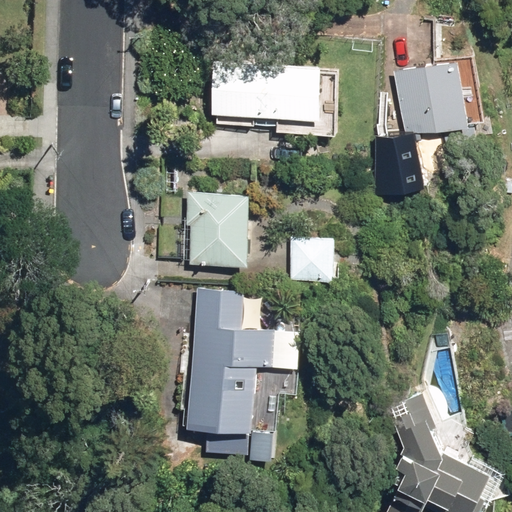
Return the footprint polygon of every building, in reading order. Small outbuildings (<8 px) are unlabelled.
[(317,62),(212,58),(209,112),(315,117),(317,62)] [(455,60),(393,70),(401,125),(377,128),(385,188),(430,182),(423,131),(466,124),(455,60)] [(247,191),(187,189),(184,262),(244,264),(247,191)] [(335,236),(291,233),(289,279),(332,281),(335,236)] [(243,288),(196,284),(186,426),(252,431),(257,365),(274,366),(276,328),(241,326),(243,288)] [(438,422),(419,392),(388,412),(402,439),(388,464),(406,475),(385,511),(420,511),(425,504),(440,511),(486,511),(507,473),(494,466),(489,475),(446,451),(431,427),(438,422)]
